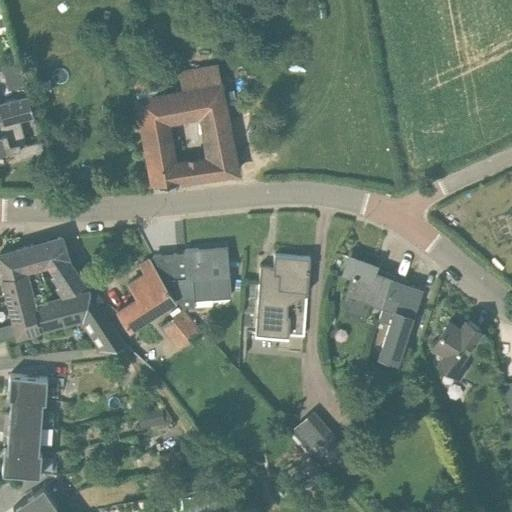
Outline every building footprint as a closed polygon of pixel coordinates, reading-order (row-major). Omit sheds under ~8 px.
[(211,9),(217,34),(233,31),(227,5),(211,9)] [(199,12),(190,14),(196,39),(205,37),(199,12)] [(128,55),(173,44),(168,20),(123,30),(128,55)] [(8,89),(25,85),(19,61),(2,65),(8,89)] [(137,100),(169,95),(165,78),(163,79),(159,63),(131,69),(137,100)] [(181,92),(219,86),(215,64),(178,71),(181,92)] [(169,95),(137,100),(136,100),(150,163),(154,186),(177,183),(164,120),(202,114),(210,154),(197,157),(201,179),(237,173),(233,149),(219,86),(181,92),(169,95)] [(0,122),(34,114),(29,96),(0,103),(0,122)] [(34,114),(0,122),(0,153),(20,148),(22,158),(44,152),(41,140),(26,144),(19,120),(34,117),(34,114)] [(0,254),(0,268),(2,276),(26,271),(35,301),(46,299),(43,292),(47,290),(41,267),(48,265),(53,272),(50,275),(57,284),(55,286),(62,295),(86,281),(66,253),(62,237),(0,254)] [(199,255),(199,249),(185,250),(187,277),(169,279),(176,299),(183,307),(211,305),(212,307),(231,306),(230,297),(226,252),(199,255)] [(304,336),(309,258),(275,256),(274,266),(261,265),(256,332),(304,336)] [(384,307),(393,280),(374,274),(376,267),(350,258),(345,274),(353,277),(344,304),(347,305),(344,315),(363,321),(370,302),(382,306),(384,307)] [(129,328),(175,299),(151,259),(140,266),(145,274),(129,284),(137,298),(117,310),(129,328)] [(15,323),(7,331),(9,338),(40,329),(42,328),(35,301),(26,271),(2,276),(15,323)] [(412,317),(421,290),(393,280),(384,307),(382,306),(377,320),(390,324),(379,356),(396,362),(412,317)] [(35,301),(42,328),(79,319),(99,349),(128,345),(122,335),(89,287),(62,295),(46,299),(35,301)] [(181,351),(203,334),(182,308),(160,326),(181,351)] [(459,363),(481,329),(466,320),(460,330),(448,322),(433,346),(445,353),(437,366),(459,380),(467,368),(459,363)] [(0,340),(9,338),(7,331),(0,332),(0,340)] [(11,398),(43,401),(45,401),(47,379),(10,375),(8,398),(11,398)] [(511,382),(503,385),(511,421),(511,382)] [(9,422),(41,425),(43,401),(11,398),(9,422)] [(144,425),(168,419),(164,405),(140,411),(144,425)] [(324,465),(344,447),(313,411),(293,429),(324,465)] [(39,451),(41,425),(9,422),(7,449),(39,451)] [(7,449),(4,448),(3,471),(40,474),(41,451),(39,451),(7,449)] [(165,471),(171,470),(191,465),(187,450),(162,455),(165,471)] [(15,511),(47,511),(54,507),(57,505),(43,487),(13,508),(15,511)] [(207,490),(209,501),(222,499),(219,487),(207,490)]
